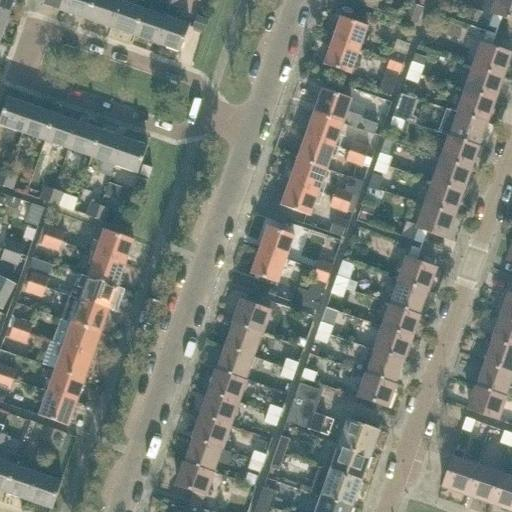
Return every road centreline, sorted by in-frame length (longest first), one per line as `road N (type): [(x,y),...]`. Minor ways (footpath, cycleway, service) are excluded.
road 1 (residential): [(215,117),(200,76),(36,20),(15,75),(180,138)]
road 2 (residential): [(120,511),(249,130)]
road 3 (residential): [(511,145),(386,511)]
road 4 (residential): [(249,130),(296,0)]
